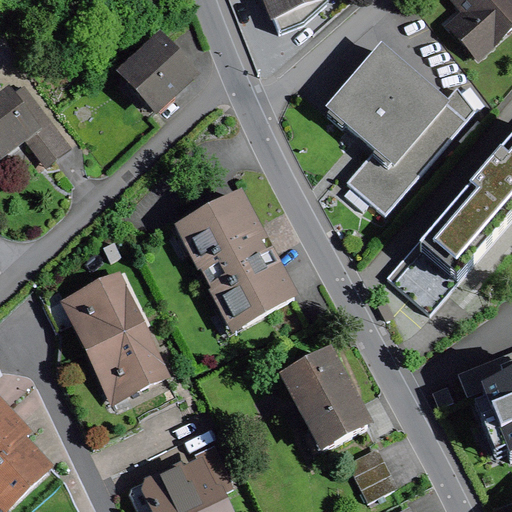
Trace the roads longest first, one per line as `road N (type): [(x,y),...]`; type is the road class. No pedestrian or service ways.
road 1 (residential): [(251,115),(459,511)]
road 2 (residential): [(236,79),(16,276)]
road 3 (residential): [(107,511),(25,334)]
road 4 (residential): [(251,115),(384,0)]
